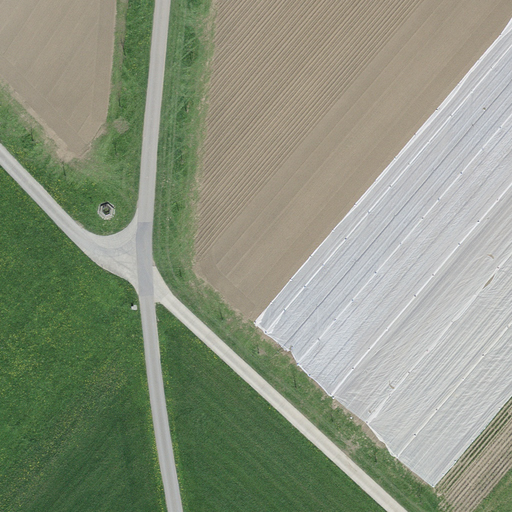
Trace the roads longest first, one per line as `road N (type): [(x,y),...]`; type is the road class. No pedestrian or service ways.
road 1 (track): [(162,0),(144,260),(179,511)]
road 2 (track): [(392,511),(145,279)]
road 3 (track): [(0,154),(75,234),(144,260)]
